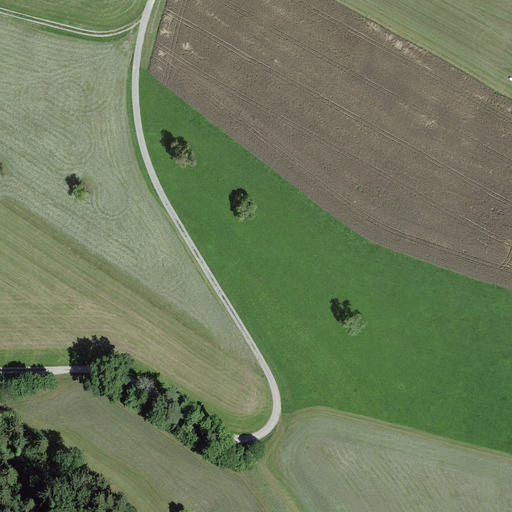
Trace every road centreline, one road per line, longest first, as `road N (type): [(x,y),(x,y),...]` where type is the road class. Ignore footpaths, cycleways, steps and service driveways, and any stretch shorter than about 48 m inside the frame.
road 1 (track): [(152,0),(134,82),(146,158),(276,387),(277,413),(266,432),(245,441),(135,381),(96,369),(58,371)]
road 2 (track): [(0,9),(103,35),(146,17)]
